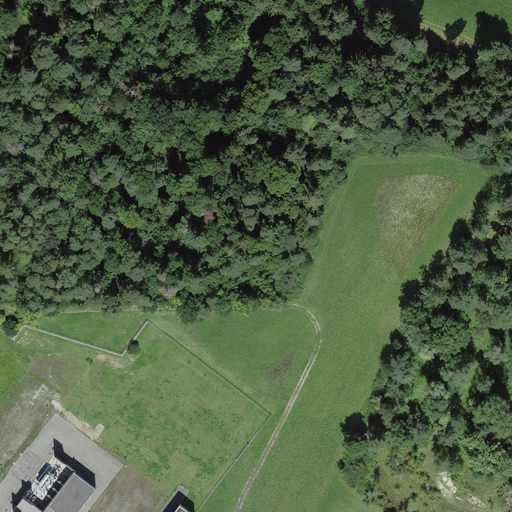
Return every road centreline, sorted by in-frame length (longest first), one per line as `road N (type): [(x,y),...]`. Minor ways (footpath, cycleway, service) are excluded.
road 1 (track): [(238,511),(319,347),(305,311),(38,314),(0,306)]
road 2 (track): [(511,67),(447,42),(375,0)]
